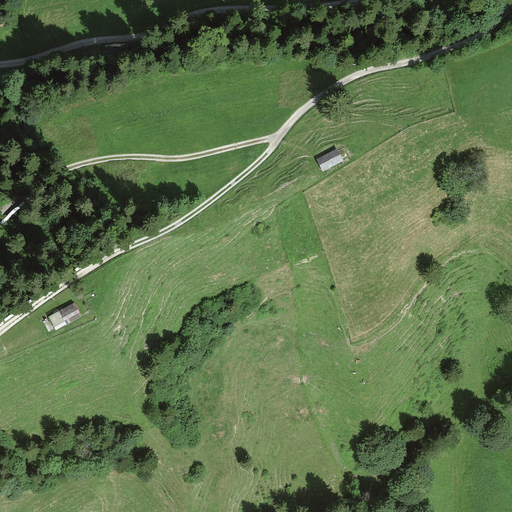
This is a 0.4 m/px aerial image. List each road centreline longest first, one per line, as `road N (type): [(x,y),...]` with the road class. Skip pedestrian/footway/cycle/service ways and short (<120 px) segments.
road 1 (track): [(0,66),(85,44),(408,0)]
road 2 (track): [(0,331),(82,273),(185,219),(281,136)]
road 3 (track): [(281,136),(187,157),(83,162),(38,183),(0,217)]
road 4 (track): [(281,136),(342,82),(472,39),(511,3)]
